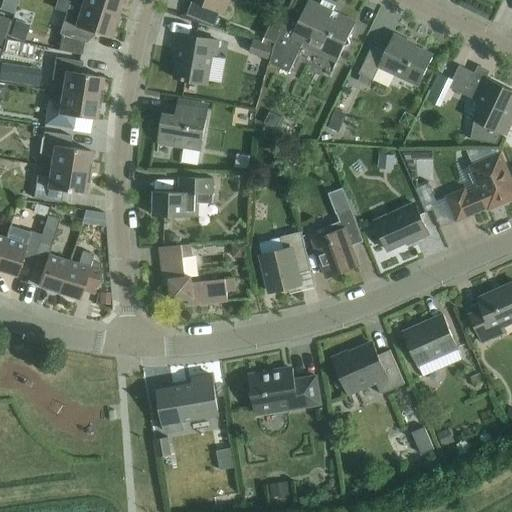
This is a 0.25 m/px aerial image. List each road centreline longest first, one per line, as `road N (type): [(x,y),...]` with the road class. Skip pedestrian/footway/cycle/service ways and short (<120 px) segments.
road 1 (residential): [(131,343),(207,342),(295,326),(364,306),(511,241)]
road 2 (unclassified): [(131,343),(121,166),(151,0)]
road 3 (residential): [(0,315),(131,343)]
